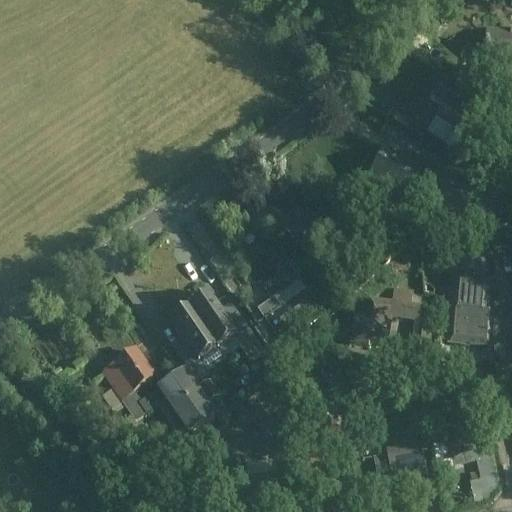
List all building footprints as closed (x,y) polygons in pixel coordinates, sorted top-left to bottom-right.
[(511,34),(487,35),(487,52),(488,52),(489,67),(510,67),(510,78),(511,78),(511,34)] [(440,86),(430,103),(442,110),(436,120),(455,133),(467,141),(475,128),(476,129),(485,115),(480,112),(440,86)] [(511,146),(500,173),(511,177),(511,146)] [(377,172),(365,190),(388,205),(393,197),(404,204),(405,203),(410,206),(417,195),(423,199),(425,196),(439,175),(415,160),(409,170),(387,156),(386,158),(382,155),(373,169),(377,172)] [(339,211),(332,234),(348,239),(354,216),(339,211)] [(306,213),(284,234),(309,262),(332,241),(306,213)] [(437,213),(432,235),(483,246),(483,244),(487,232),(487,230),(463,224),(464,220),(437,213)] [(487,232),(483,244),(496,247),(499,235),(487,232)] [(445,238),(443,248),(458,251),(460,242),(445,238)] [(453,279),(447,348),(491,352),(494,316),(490,315),(492,283),(477,281),(478,275),(454,273),(454,279),(453,279)] [(257,333),(272,354),(275,352),(323,319),(317,312),(299,285),(259,313),(266,322),(256,328),(259,332),(257,333)] [(355,316),(350,347),(368,350),(369,345),(388,347),(392,322),(415,325),(410,359),(427,362),(435,312),(411,308),(413,295),(393,292),(392,305),(369,302),(366,318),(355,316)] [(191,312),(218,351),(233,340),(250,365),(264,355),(238,316),(228,323),(211,299),(205,303),(203,300),(195,306),(196,309),(191,312)] [(200,363),(218,351),(191,312),(186,316),(184,313),(176,319),(177,322),(171,326),(189,351),(179,357),(196,382),(208,374),(200,363)] [(204,404),(187,379),(163,395),(162,394),(142,408),(135,398),(157,383),(138,355),(116,370),(123,379),(112,387),(129,411),(138,424),(159,410),(183,444),(225,415),(218,405),(209,411),(204,404)] [(54,379),(61,373),(48,359),(41,365),(54,379)] [(427,398),(440,399),(440,377),(428,376),(427,398)] [(342,377),(309,389),(320,419),(353,407),(342,377)] [(468,417),(442,424),(442,426),(449,462),(477,454),(483,452),(479,438),(473,439),(468,417)] [(383,462),(375,462),(380,489),(402,485),(428,480),(427,475),(422,454),(427,453),(423,432),(408,435),(409,440),(391,443),(384,445),(377,446),(381,453),(383,462)] [(201,452),(166,475),(178,495),(215,473),(201,452)] [(248,482),(269,481),(269,480),(268,468),(251,469),(246,469),(246,482),(248,482)] [(269,480),(269,481),(271,507),(295,506),(294,475),(275,476),(275,480),(269,480)] [(269,481),(248,482),(249,508),(271,507),(269,481)] [(421,507),(418,492),(404,494),(407,509),(421,507)]
